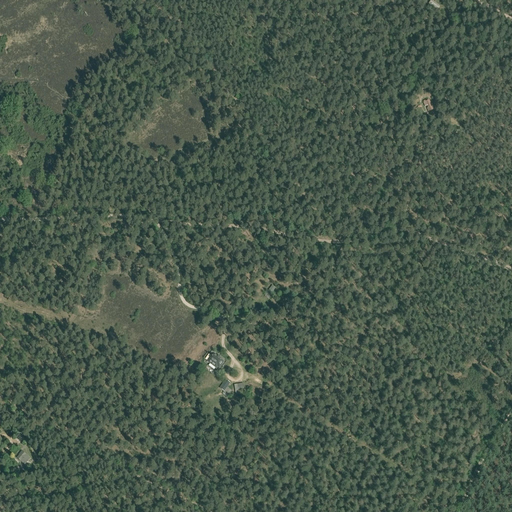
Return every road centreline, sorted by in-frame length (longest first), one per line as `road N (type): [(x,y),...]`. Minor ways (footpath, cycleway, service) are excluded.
road 1 (track): [(169,220),(319,242),(402,230),(511,271)]
road 2 (track): [(0,406),(218,511)]
road 3 (track): [(402,230),(422,179),(493,79),(511,28)]
road 4 (track): [(232,359),(216,315),(179,300),(176,257),(159,220)]
road 5 (track): [(169,220),(0,218)]
